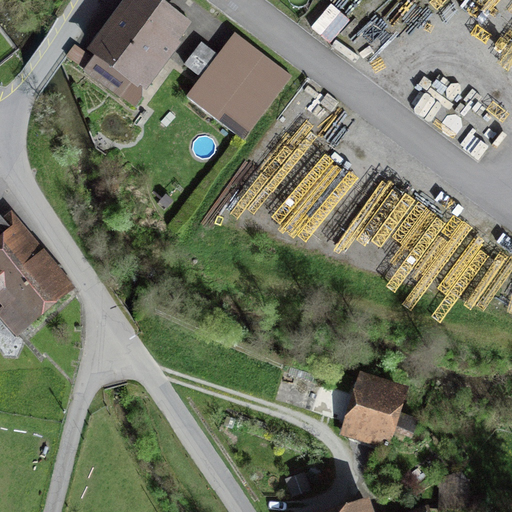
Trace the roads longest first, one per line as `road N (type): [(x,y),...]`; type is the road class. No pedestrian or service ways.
road 1 (unclassified): [(241,511),(111,319)]
road 2 (unclassified): [(111,319),(0,134)]
road 3 (unclassified): [(111,319),(52,511)]
road 4 (unclassified): [(0,122),(86,0)]
